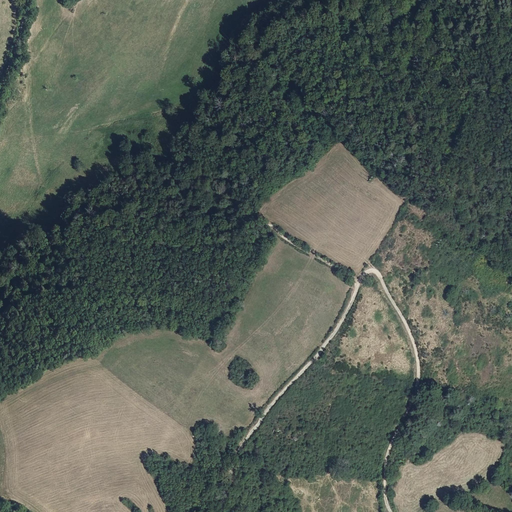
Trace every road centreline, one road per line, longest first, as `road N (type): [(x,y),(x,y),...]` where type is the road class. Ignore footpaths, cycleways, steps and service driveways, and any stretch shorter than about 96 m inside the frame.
road 1 (track): [(223,511),(249,431),(329,342),(369,270),(402,317),(418,367),(417,389),(388,445),(391,511)]
road 2 (track): [(359,283),(273,226),(235,239),(190,238),(148,209),(68,225),(0,261)]
